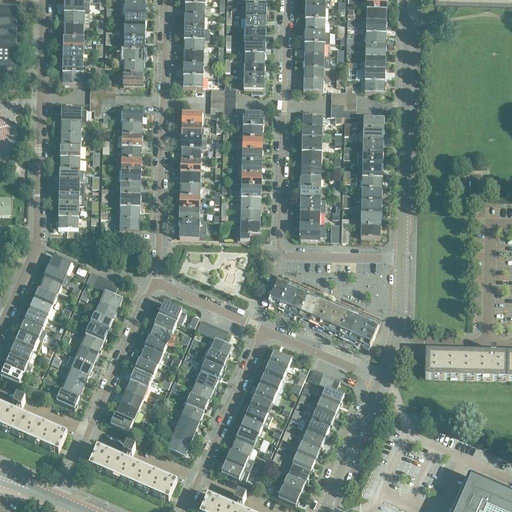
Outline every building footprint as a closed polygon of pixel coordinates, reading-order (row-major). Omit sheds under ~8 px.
[(246,0),(246,9),(266,9),(266,2),(267,2),(267,0),(246,0)] [(325,0),(305,0),(305,3),(307,3),(306,10),(326,11),(325,0)] [(387,0),(386,0),(375,0),(367,0),(367,12),(386,12),(386,5),(388,5),(388,1),(387,1),(387,0)] [(85,4),(65,4),(64,4),(64,9),(65,9),(65,16),(84,16),(85,4)] [(145,18),(145,11),(146,11),(146,7),(146,6),(145,6),(126,5),(126,17),(145,18)] [(205,8),(186,7),(185,7),(185,8),(185,12),(186,12),(186,19),(205,20),(205,8)] [(16,72),(16,60),(16,53),(15,53),(16,43),(16,33),(17,33),(17,32),(16,32),(16,22),(17,22),(17,21),(16,21),(17,11),(17,10),(0,9),(0,72),(16,73),(16,72)] [(267,9),(266,9),(246,9),(246,21),(265,21),(266,14),(267,14),(267,10),(267,9)] [(326,11),(306,10),(305,10),(305,11),(305,15),(306,15),(306,22),(325,23),(326,11)] [(387,12),(386,12),(367,12),(367,24),(386,24),(386,17),(387,17),(387,13),(387,12)] [(84,16),(65,16),(64,16),(64,21),(65,21),(65,28),(84,28),(84,16)] [(146,18),(145,18),(126,17),(125,29),(145,30),(145,23),(146,23),(146,19),(146,18)] [(205,20),(186,19),(185,19),(185,20),(184,20),(184,24),(186,24),(185,31),(205,32),(205,20)] [(266,21),(265,21),(246,21),(246,33),(265,33),(265,26),(266,26),(267,22),(266,22),(266,21)] [(325,23),(306,22),(305,22),(305,23),(305,27),(306,27),(306,34),(325,35),(325,23)] [(387,24),(386,24),(367,24),(366,36),(386,36),(386,29),(387,29),(387,25),(387,24)] [(84,28),(65,28),(64,28),(63,32),(65,33),(64,40),(84,40),(84,28)] [(145,30),(125,29),(125,41),(144,42),(144,35),(146,35),(146,31),(145,31),(145,30)] [(205,32),(185,31),(184,31),(184,32),(184,36),(185,36),(185,43),(204,44),(205,32)] [(265,33),(246,33),(240,32),(240,44),(245,45),(265,45),(265,38),(266,38),(266,34),(266,33),(265,33)] [(325,35),(306,34),(305,34),(305,35),(304,35),(304,39),(306,39),(305,46),(325,47),(325,35)] [(386,36),(366,36),(366,48),(385,48),(385,41),(387,41),(387,37),(386,37),(386,36)] [(83,52),(84,40),(64,40),(63,40),(63,45),(64,45),(64,52),(83,52)] [(145,42),(144,42),(125,41),(125,53),(144,54),(144,47),(145,47),(145,42)] [(204,44),(185,43),(184,43),(184,44),(184,48),(185,48),(185,55),(204,56),(204,44)] [(266,45),(265,45),(245,45),(245,57),(264,57),(265,50),(266,50),(266,46),(266,45)] [(324,59),(325,47),(305,46),(304,47),(304,51),(305,51),(305,58),(324,59)] [(386,48),(385,48),(366,48),(366,60),(385,60),(385,53),(386,53),(386,49),(386,48)] [(83,52),(64,52),(63,52),(63,53),(63,57),(64,57),(64,64),(83,64),(83,52)] [(145,54),(144,54),(125,53),(124,65),(144,66),(144,59),(145,59),(145,55),(145,54)] [(204,56),(185,55),(184,55),(184,56),(183,56),(183,60),(185,60),(184,67),(204,68),(204,56)] [(265,57),(264,57),(245,57),(240,57),(240,61),(241,61),(241,68),(245,69),(264,69),(264,62),(265,62),(266,58),(265,58),(265,57)] [(324,71),(324,59),(305,58),(304,58),(304,59),(304,63),(305,63),(305,70),(324,71)] [(386,60),(385,60),(366,60),(365,72),(385,72),(385,65),(386,65),(386,61),(386,60)] [(83,64),(64,64),(63,64),(63,65),(62,69),(64,69),(63,76),(83,76),(83,64)] [(144,66),(124,65),(124,77),(143,78),(143,71),(145,71),(145,67),(144,67),(144,66)] [(204,68),(184,67),(183,67),(183,68),(183,72),(184,72),(184,79),(203,80),(204,68)] [(265,69),(264,69),(245,69),(244,81),(264,81),(264,74),(265,74),(265,70),(265,69)] [(324,83),(324,71),(305,70),(304,70),(304,71),(303,71),(303,75),(305,75),(304,82),(324,83)] [(385,72),(365,72),(365,84),(384,84),(384,77),(385,77),(386,73),(385,73),(385,72)] [(83,76),(63,76),(63,77),(62,77),(62,80),(63,81),(63,88),(62,88),(82,89),(83,76)] [(144,78),(143,78),(124,77),(124,90),(144,90),(143,90),(143,83),(144,83),(144,78)] [(203,80),(184,79),(183,79),(183,80),(183,84),(184,84),(184,91),(183,91),(183,92),(203,92),(203,80)] [(265,81),(264,81),(244,81),(244,93),(252,93),(252,97),(263,98),(263,94),(264,94),(265,81)] [(324,83),(304,82),(304,83),(303,83),(303,87),(304,87),(304,94),(303,94),(303,95),(323,95),(324,83)] [(384,84),(365,84),(362,84),(361,96),(385,97),(385,96),(384,96),(384,89),(385,89),(385,85),(385,84),(384,84)] [(82,113),(73,112),(62,112),(62,113),(61,113),(61,117),(62,117),(62,124),(81,125),(82,113)] [(243,117),(243,130),(261,130),(263,130),(262,130),(263,122),(264,113),(256,112),(252,113),(252,117),(243,117)] [(110,126),(111,114),(102,114),(102,120),(104,120),(104,126),(110,126)] [(123,114),(123,126),(142,126),(142,119),(143,119),(143,115),(143,114),(123,114)] [(183,120),(183,128),(202,128),(202,116),(182,115),(182,116),(182,120),(183,120)] [(303,123),(303,131),(322,131),(323,119),(303,119),(302,119),(302,123),(303,123)] [(364,120),(364,132),(383,133),(383,126),(384,126),(384,121),(364,120)] [(81,125),(62,124),(61,124),(61,125),(61,129),(62,129),(62,136),(81,137),(81,125)] [(143,127),(142,126),(123,126),(122,138),(142,138),(142,131),(143,131),(143,127)] [(202,128),(183,128),(182,128),(181,128),(181,132),(183,132),(182,140),(202,140),(202,128)] [(263,130),(261,130),(243,130),(243,142),(261,142),(263,142),(262,142),(262,134),(264,135),(264,130),(263,130)] [(322,131),(303,131),(302,131),(302,136),(303,136),(303,143),(322,143),(322,131)] [(384,133),(383,133),(364,132),(363,144),(383,145),(383,138),(384,138),(384,134),(384,133)] [(81,149),(81,137),(62,136),(61,136),(61,137),(60,141),(62,141),(62,148),(81,149)] [(142,139),(142,138),(122,138),(122,150),(141,150),(141,143),(143,143),(143,139),(142,139)] [(201,152),(202,140),(182,140),(181,140),(181,144),(182,144),(182,152),(201,152)] [(263,142),(261,142),(243,142),(242,154),(261,154),(263,154),(262,154),(262,146),(263,147),(263,142)] [(322,143),(303,143),(302,143),(301,148),(303,148),(303,155),(322,155),(322,143)] [(383,145),(363,144),(363,156),(382,157),(382,150),(384,150),(384,146),(383,146),(383,145)] [(81,149),(62,148),(61,148),(61,149),(60,149),(60,153),(61,153),(61,160),(80,161),(81,149)] [(142,151),(141,150),(122,150),(122,162),(141,162),(141,155),(142,155),(142,151)] [(201,152),(182,152),(181,152),(181,156),(182,156),(182,164),(201,164),(201,152)] [(263,154),(261,154),(242,154),(242,166),(260,166),(262,166),(261,166),(262,159),(263,159),(263,154)] [(322,155),(303,155),(302,155),(301,155),(301,160),(302,160),(302,167),(321,167),(322,155)] [(383,157),(382,157),(363,156),(363,157),(357,156),(357,169),(360,169),(360,168),(382,169),(382,162),(383,162),(383,158),(383,157)] [(80,161),(61,160),(60,160),(60,161),(60,165),(61,165),(61,172),(80,173),(80,161)] [(142,162),(141,162),(122,162),(121,174),(141,174),(141,167),(142,167),(142,163),(142,162)] [(201,176),(201,164),(182,164),(181,163),(181,164),(180,164),(180,168),(182,168),(181,176),(201,176)] [(262,166),(260,166),(242,166),(242,178),(260,178),(262,178),(261,178),(261,170),(263,170),(263,166),(262,166)] [(321,167),(302,167),(301,167),(301,172),(302,172),(302,179),(321,179),(321,167)] [(383,169),(382,169),(360,168),(360,169),(360,173),(363,173),(362,180),(382,181),(382,174),(383,174),(383,170),(383,169)] [(80,173),(61,172),(60,172),(60,173),(59,177),(61,177),(61,184),(80,185),(80,173)] [(141,174),(121,174),(121,186),(140,186),(140,179),(142,179),(142,175),(141,175),(141,174)] [(201,176),(181,176),(181,175),(181,176),(180,176),(180,180),(181,180),(181,188),(200,188),(201,176)] [(262,178),(260,178),(242,178),(242,189),(261,190),(261,182),(262,182),(262,178)] [(321,179),(302,179),(301,179),(301,184),(302,184),(302,191),(321,191),(321,179)] [(382,181),(362,180),(362,192),(381,193),(381,186),(383,186),(383,182),(382,182),(382,181)] [(80,185),(61,184),(60,184),(60,185),(59,185),(59,188),(60,188),(60,196),(79,197),(80,185)] [(141,186),(140,186),(121,186),(121,198),(140,198),(140,191),(141,191),(141,187),(141,186)] [(200,188),(181,188),(180,188),(180,192),(181,192),(181,200),(200,200),(200,188)] [(262,190),(261,190),(242,189),(241,201),(260,202),(261,194),(262,194),(262,190)] [(321,191),(302,191),(301,191),(300,191),(300,196),(301,196),(301,203),(320,203),(321,191)] [(382,193),(381,193),(362,192),(362,204),(381,205),(381,198),(382,198),(383,194),(382,194),(382,193)] [(79,197),(60,196),(59,196),(59,197),(58,201),(60,201),(60,208),(79,209),(79,197)] [(141,198),(140,198),(121,198),(120,210),(140,210),(140,204),(141,204),(141,199),(141,198)] [(200,212),(200,200),(181,200),(180,199),(180,200),(182,200),(182,204),(181,204),(180,211),(200,212)] [(0,218),(11,218),(11,219),(12,219),(12,201),(11,201),(0,201),(0,218)] [(261,202),(260,202),(241,201),(241,213),(260,214),(260,206),(259,206),(259,202),(261,202)] [(320,203),(301,203),(300,203),(302,203),(302,207),(301,207),(301,215),(320,215),(320,203)] [(382,205),(381,205),(362,204),(361,216),(381,217),(381,210),(382,210),(382,206),(382,205)] [(79,209),(60,208),(58,208),(58,212),(60,212),(60,220),(79,221),(79,209)] [(140,210),(120,210),(120,222),(139,222),(139,215),(141,215),(141,212),(140,212),(140,210)] [(200,212),(180,211),(180,212),(180,224),(199,224),(203,224),(204,212),(200,212)] [(261,214),(260,214),(241,213),(241,225),(260,226),(260,218),(261,219),(261,215),(261,214)] [(320,215),(301,215),(300,215),(300,216),(300,220),(301,220),(301,227),(320,227),(320,215)] [(381,217),(361,216),(361,228),(380,229),(381,222),(382,222),(382,218),(381,218),(381,217)] [(78,233),(79,221),(60,220),(58,220),(58,224),(59,224),(59,232),(58,232),(58,233),(68,233),(78,233)] [(140,222),(139,222),(120,222),(115,222),(115,235),(117,235),(116,241),(131,241),(131,240),(131,235),(132,235),(140,235),(140,234),(139,234),(139,227),(140,227),(140,223),(140,222)] [(199,224),(180,224),(179,223),(179,224),(180,224),(180,228),(180,236),(179,236),(187,236),(187,243),(204,243),(205,224),(203,224),(199,224)] [(261,226),(260,226),(241,225),(240,238),(238,238),(238,243),(250,244),(250,238),(260,238),(259,238),(260,230),(261,230),(261,226)] [(300,232),(300,239),(299,239),(300,239),(300,244),(320,245),(320,240),(325,240),(325,228),(320,227),(301,227),(300,227),(299,227),(299,232),(300,232)] [(381,229),(380,229),(361,228),(361,241),(381,241),(380,241),(380,234),(381,234),(382,230),(381,229)] [(107,250),(116,250),(118,250),(118,251),(118,241),(118,242),(116,242),(108,242),(108,241),(107,241),(107,251),(107,250)] [(49,270),(51,271),(67,278),(72,267),(72,266),(54,259),(53,259),(51,262),(53,263),(49,270)] [(51,271),(49,270),(48,270),(46,273),(48,274),(44,281),(62,289),(67,278),(51,271)] [(92,288),(97,277),(92,275),(87,286),(92,288)] [(98,291),(103,280),(97,277),(92,288),(98,291)] [(291,283),(281,279),(280,279),(268,306),(275,309),(274,310),(278,312),(291,283)] [(103,293),(108,282),(103,280),(98,291),(103,293)] [(62,289),(44,281),(43,281),(41,284),(43,285),(40,292),(57,300),(62,289)] [(109,295),(114,285),(108,282),(103,293),(105,294),(109,295)] [(289,315),(301,288),(291,283),(278,312),(288,316),(289,315)] [(119,287),(114,285),(109,295),(114,298),(119,287)] [(311,292),(301,288),(289,315),(295,318),(295,319),(298,321),(311,292)] [(52,311),(57,300),(40,292),(38,292),(36,295),(38,296),(35,303),(52,311)] [(309,324),(321,297),(311,292),(298,321),(302,323),(303,322),(304,323),(305,322),(309,324)] [(114,298),(109,295),(105,294),(105,295),(100,305),(116,312),(118,313),(120,313),(121,310),(120,309),(123,302),(114,298)] [(319,330),(331,301),(321,297),(309,324),(313,326),(313,327),(319,330)] [(329,333),(341,305),(331,301),(319,330),(323,331),(324,332),(325,331),(329,333)] [(52,311),(35,303),(33,303),(32,306),(33,307),(30,314),(48,322),(52,311)] [(118,313),(116,312),(100,305),(96,316),(112,323),(113,324),(115,324),(117,321),(115,320),(118,313)] [(339,339),(351,310),(341,305),(329,333),(334,335),(334,336),(335,336),(335,337),(339,339)] [(186,316),(175,311),(164,307),(159,318),(161,319),(177,325),(177,326),(182,328),(186,316)] [(349,342),(361,314),(351,310),(339,339),(343,340),(343,339),(349,342)] [(43,333),(48,322),(30,314),(28,314),(27,317),(28,318),(25,325),(43,333)] [(359,347),(372,319),(361,314),(349,342),(356,344),(356,345),(355,345),(355,346),(359,347)] [(113,324),(112,323),(96,316),(91,327),(107,334),(109,335),(110,335),(112,332),(110,331),(113,324)] [(172,336),(177,326),(177,325),(161,319),(159,318),(158,318),(156,321),(158,322),(155,329),(156,330),(172,336)] [(382,323),(372,319),(359,347),(363,349),(363,348),(370,351),(382,323)] [(188,330),(194,333),(199,322),(194,320),(191,327),(189,326),(188,330)] [(202,336),(207,325),(202,323),(197,334),(202,336)] [(43,333),(25,325),(24,325),(22,328),(24,329),(20,336),(38,344),(43,333)] [(208,339),(213,328),(212,328),(207,325),(202,336),(208,339)] [(109,335),(107,334),(91,327),(86,338),(102,345),(104,346),(105,346),(107,343),(105,342),(109,335)] [(214,341),(218,330),(213,328),(208,339),(214,341)] [(167,348),(172,336),(156,330),(155,329),(153,329),(151,332),(153,333),(150,340),(167,348)] [(219,344),(224,333),(223,332),(218,330),(214,341),(215,342),(219,344)] [(224,333),(219,344),(224,346),(229,335),(224,333)] [(38,344),(20,336),(19,336),(17,339),(19,340),(16,347),(17,348),(33,354),(38,344)] [(104,346),(102,345),(86,338),(81,349),(97,356),(99,357),(101,357),(102,354),(101,353),(104,346)] [(163,359),(167,348),(150,340),(148,340),(147,343),(148,344),(145,351),(147,352),(163,359)] [(233,350),(224,346),(219,344),(215,342),(215,343),(211,353),(226,360),(228,361),(230,361),(231,358),(230,357),(233,350)] [(28,366),(33,354),(17,348),(16,347),(14,347),(13,350),(14,351),(11,358),(28,366)] [(99,357),(97,356),(81,349),(77,360),(92,367),(94,368),(96,368),(97,365),(96,364),(99,357)] [(158,369),(163,359),(147,352),(145,351),(143,351),(142,354),(143,355),(140,363),(142,363),(158,369)] [(511,357),(496,357),(496,352),(491,352),(491,357),(427,355),(426,355),(425,381),(511,382),(511,357)] [(228,361),(226,360),(211,353),(206,364),(222,371),(224,372),(225,372),(227,369),(225,368),(228,361)] [(269,366),(271,367),(287,374),(292,363),(292,362),(274,355),(273,355),(271,358),(273,359),(269,366)] [(24,377),(28,366),(11,358),(9,358),(8,361),(9,362),(6,369),(24,377)] [(94,368),(92,367),(77,360),(72,371),(88,378),(89,379),(91,379),(93,376),(91,375),(94,368)] [(153,381),(158,369),(142,363),(140,363),(139,362),(137,365),(138,366),(135,373),(137,374),(153,381)] [(220,379),(224,372),(222,371),(206,364),(201,375),(219,383),(220,383),(222,380),(220,379)] [(271,367),(269,366),(268,366),(266,369),(268,370),(265,378),(266,378),(282,385),(287,374),(271,367)] [(19,387),(24,377),(6,369),(4,369),(3,372),(4,373),(1,380),(19,388),(19,387)] [(89,379),(88,378),(72,371),(67,382),(83,389),(85,390),(86,390),(88,387),(86,386),(89,379)] [(313,385),(318,374),(313,372),(313,371),(308,382),(313,385)] [(148,392),(153,381),(137,374),(135,373),(134,373),(132,376),(134,377),(131,384),(148,392)] [(48,374),(47,378),(57,382),(59,378),(48,374)] [(319,387),(324,376),(319,374),(318,374),(313,385),(319,387)] [(216,390),(219,383),(201,375),(196,386),(212,393),(214,394),(215,394),(217,391),(216,390)] [(324,390),(329,379),(324,376),(319,387),(324,390)] [(277,396),(282,385),(266,378),(265,378),(263,377),(261,381),(263,381),(260,388),(277,396)] [(300,393),(302,388),(305,381),(299,378),(294,390),(300,393)] [(330,392),(335,381),(330,379),(329,379),(324,390),(326,391),(327,390),(330,392)] [(45,381),(43,385),(54,390),(56,386),(45,381)] [(335,381),(330,392),(336,394),(340,384),(340,383),(335,381)] [(85,390),(83,389),(67,382),(62,393),(78,400),(80,401),(81,401),(83,398),(81,397),(85,390)] [(148,392),(131,384),(129,384),(127,387),(129,388),(126,395),(127,396),(143,403),(148,392)] [(214,394),(212,393),(196,386),(191,397),(207,404),(209,405),(211,405),(212,402),(211,401),(214,394)] [(273,407),(277,396),(260,388),(260,389),(258,388),(257,392),(258,392),(255,399),(257,400),(273,407)] [(336,394),(330,392),(327,390),(326,391),(327,391),(322,402),(338,409),(339,409),(341,410),(343,406),(341,406),(344,399),(344,398),(336,394)] [(80,401),(78,400),(62,393),(59,399),(55,397),(53,402),(75,412),(77,412),(78,409),(77,408),(80,401)] [(305,407),(310,397),(303,394),(299,404),(305,407)] [(138,414),(143,403),(127,396),(126,395),(124,395),(123,398),(124,399),(121,407),(138,414)] [(209,405),(207,404),(191,397),(187,408),(203,415),(204,416),(206,416),(207,413),(206,412),(209,405)] [(18,410),(16,415),(18,416),(21,411),(22,411),(26,402),(17,399),(13,408),(14,408),(18,410)] [(268,418),(273,407),(257,400),(255,399),(253,399),(252,402),(253,403),(250,410),(268,418)] [(339,409),(338,409),(322,402),(317,413),(333,419),(335,420),(336,421),(338,417),(336,417),(339,409)] [(134,425),(138,414),(121,407),(119,406),(118,410),(119,410),(116,417),(134,425)] [(18,416),(16,415),(10,412),(9,413),(5,411),(5,410),(2,409),(1,409),(0,408),(0,430),(59,456),(60,453),(59,453),(62,448),(67,437),(65,436),(65,437),(60,435),(60,434),(57,433),(52,431),(49,429),(49,430),(44,428),(45,427),(41,426),(36,424),(37,424),(33,422),(33,423),(29,421),(29,420),(25,419),(21,417),(18,416)] [(204,416),(203,415),(187,408),(182,419),(198,426),(200,427),(201,427),(203,424),(201,423),(204,416)] [(263,428),(268,418),(250,410),(250,411),(249,410),(247,414),(249,414),(245,422),(247,422),(263,428)] [(335,420),(333,419),(317,413),(312,424),(330,431),(331,432),(333,428),(331,428),(335,420)] [(134,425),(116,417),(115,417),(113,420),(114,421),(112,428),(111,428),(129,436),(129,435),(134,425)] [(200,427),(198,426),(182,419),(177,430),(193,437),(195,438),(196,438),(198,435),(196,434),(200,427)] [(258,439),(263,429),(263,428),(247,422),(245,422),(244,421),(242,425),(244,425),(241,433),(258,439)] [(328,439),(327,439),(330,431),(312,424),(308,435),(323,441),(325,442),(327,443),(328,439)] [(195,438),(193,437),(177,430),(172,441),(188,448),(190,449),(191,449),(193,446),(192,445),(195,438)] [(253,451),(258,439),(241,433),(239,432),(237,435),(239,436),(236,443),(253,451)] [(325,442),(323,441),(308,435),(303,446),(320,453),(322,454),(323,450),(322,450),(325,442)] [(190,449),(188,448),(172,441),(167,452),(167,453),(185,460),(187,460),(188,457),(187,456),(190,449)] [(249,462),(253,451),(236,443),(234,443),(233,446),(234,447),(231,455),(249,462)] [(320,453),(303,446),(298,457),(314,464),(315,464),(317,465),(319,461),(317,461),(320,453)] [(128,458),(126,463),(129,464),(131,459),(132,460),(136,451),(127,447),(123,456),(124,456),(128,458)] [(129,464),(126,463),(120,460),(119,461),(115,459),(115,458),(112,457),(111,457),(107,455),(104,453),(104,454),(99,452),(99,451),(97,451),(93,462),(91,466),(89,469),(169,504),(170,501),(172,496),(177,485),(175,484),(175,485),(170,483),(170,482),(167,481),(162,479),(159,477),(159,478),(154,476),(155,475),(151,474),(146,472),(147,472),(143,471),(139,469),(135,467),(135,468),(131,466),(131,465),(129,464)] [(249,462),(231,455),(229,454),(228,458),(229,458),(226,466),(244,473),(249,462)] [(315,464),(314,464),(298,457),(293,468),(309,475),(311,475),(312,476),(314,472),(312,472),(315,464)] [(244,473),(226,466),(225,465),(223,469),(225,469),(222,476),(221,476),(239,484),(244,473)] [(311,475),(309,475),(293,468),(288,479),(306,487),(306,486),(307,487),(309,483),(307,482),(311,475)] [(511,511),(511,496),(469,478),(454,511),(453,511),(511,511)] [(303,493),(306,487),(288,479),(284,490),(301,498),(301,497),(303,498),(304,494),(303,493)] [(298,504),(301,498),(284,490),(279,501),(278,501),(296,509),(296,508),(298,509),(299,505),(298,504)] [(234,504),(238,506),(235,511),(238,511),(239,511),(241,507),(242,508),(246,499),(238,495),(234,504)] [(238,511),(235,511),(230,508),(230,509),(225,507),(226,506),(222,505),(217,503),(218,503),(215,502),(214,502),(210,500),(208,499),(203,510),(204,510),(202,511),(238,511)]
